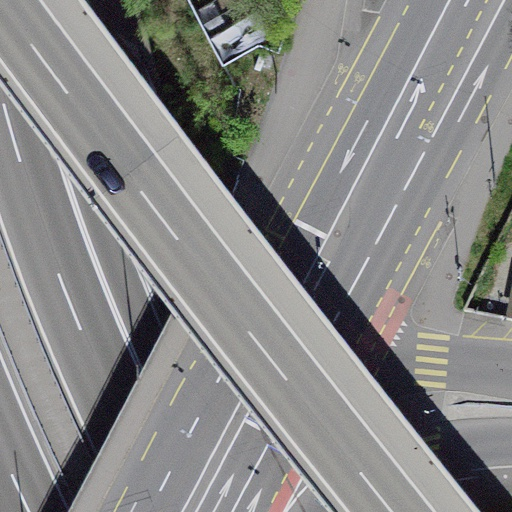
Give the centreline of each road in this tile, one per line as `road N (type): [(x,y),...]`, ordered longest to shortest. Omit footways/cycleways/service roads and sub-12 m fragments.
road 1 (motorway): [(391,511),(0,3)]
road 2 (primary): [(207,511),(475,0)]
road 3 (motorway): [(246,511),(139,268),(86,121),(55,0)]
road 4 (motorway): [(170,511),(66,295),(0,90)]
road 5 (motorway): [(312,511),(418,453),(511,439)]
